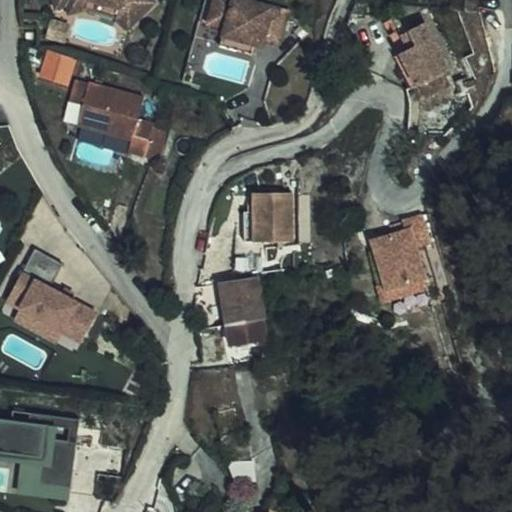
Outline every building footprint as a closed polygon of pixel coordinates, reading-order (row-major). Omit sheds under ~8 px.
[(56,0),(59,10),(70,8),(90,3),(124,12),(121,20),(132,31),(158,5),(153,0),(56,0)] [(292,14),(241,0),(218,0),(210,34),(226,38),(224,47),(257,56),(259,48),(266,49),(281,54),(292,14)] [(90,3),(70,8),(73,16),(90,12),(121,20),(124,12),(90,3)] [(416,55),(407,60),(420,84),(423,82),(445,70),(452,66),(427,19),(403,33),(411,46),(416,55)] [(411,46),(402,52),(407,60),(416,55),(411,46)] [(257,56),(224,47),(221,56),(254,65),(257,56)] [(266,49),(259,48),(257,56),(264,57),(266,49)] [(54,56),(40,52),(37,65),(51,69),(54,56)] [(445,70),(423,82),(431,95),(453,82),(445,70)] [(152,100),(95,84),(84,127),(136,143),(133,155),(151,161),(161,127),(146,123),(152,100)] [(295,234),(285,185),(247,192),(257,240),(295,234)] [(431,237),(421,209),(402,215),(403,218),(405,225),(394,229),(371,237),(386,279),(388,285),(427,272),(416,242),(431,237)] [(392,222),(394,229),(405,225),(403,218),(392,222)] [(67,267),(39,255),(15,310),(27,315),(21,328),(67,348),(73,335),(93,343),(107,312),(57,290),(67,267)] [(388,285),(386,279),(380,282),(385,297),(430,282),(427,272),(388,285)] [(219,289),(227,325),(264,316),(256,275),(237,279),(238,284),(219,289)] [(268,335),(264,316),(227,325),(231,343),(268,335)] [(262,401),(298,395),(295,373),(259,378),(262,401)] [(248,450),(235,399),(212,406),(226,456),(248,450)] [(15,424),(14,433),(31,435),(32,426),(15,424)] [(14,433),(0,431),(0,465),(43,471),(40,498),(74,502),(82,432),(32,426),(31,435),(14,433)]
